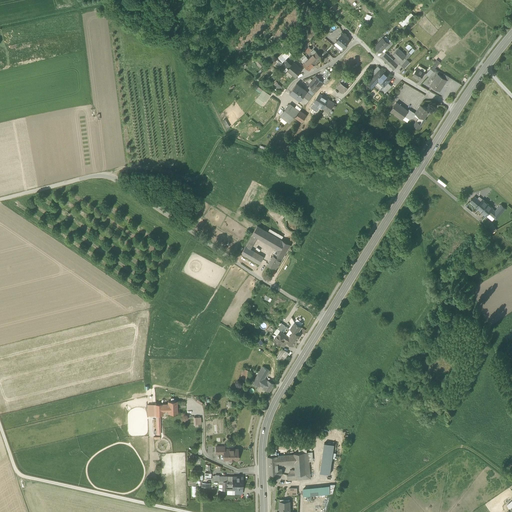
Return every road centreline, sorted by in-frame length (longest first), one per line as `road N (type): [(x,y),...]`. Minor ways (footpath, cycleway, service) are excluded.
road 1 (unclassified): [(326,317),(110,175),(0,199)]
road 2 (primary): [(456,109),(326,317)]
road 3 (track): [(183,511),(18,475),(0,424)]
road 4 (primary): [(326,317),(265,427),(263,511)]
road 5 (track): [(361,511),(457,446),(511,480)]
